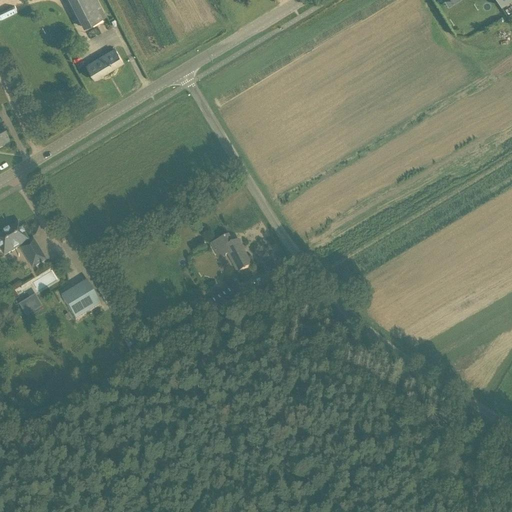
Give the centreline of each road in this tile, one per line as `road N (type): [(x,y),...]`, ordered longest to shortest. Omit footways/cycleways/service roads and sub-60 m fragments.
road 1 (unclassified): [(511,429),(343,314),(301,263),(181,71)]
road 2 (tertiary): [(0,183),(181,71)]
road 3 (tertiary): [(181,71),(297,0)]
